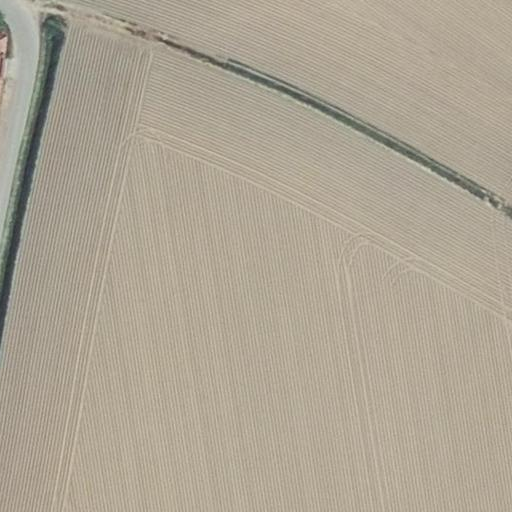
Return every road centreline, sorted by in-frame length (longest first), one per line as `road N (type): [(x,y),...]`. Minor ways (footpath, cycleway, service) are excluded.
road 1 (track): [(19,11),(85,17),(290,94),(511,212)]
road 2 (unclassified): [(0,200),(28,46),(19,11),(5,0)]
